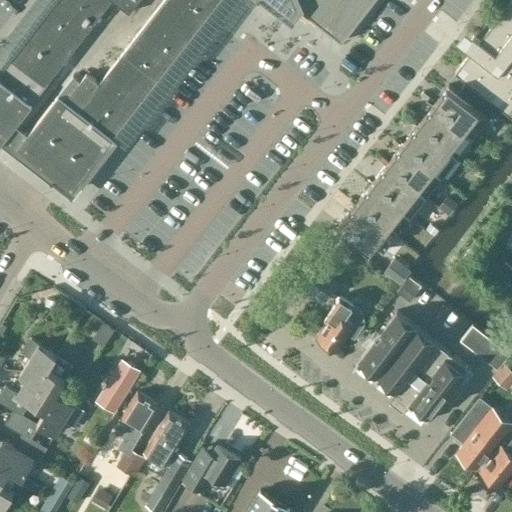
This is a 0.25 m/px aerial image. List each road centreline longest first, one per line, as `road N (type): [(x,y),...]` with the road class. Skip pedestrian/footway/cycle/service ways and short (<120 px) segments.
road 1 (residential): [(179,322),(429,0)]
road 2 (residential): [(420,511),(192,349),(179,322)]
road 3 (residential): [(179,322),(155,318),(33,224)]
road 4 (unknown): [(131,216),(0,112)]
